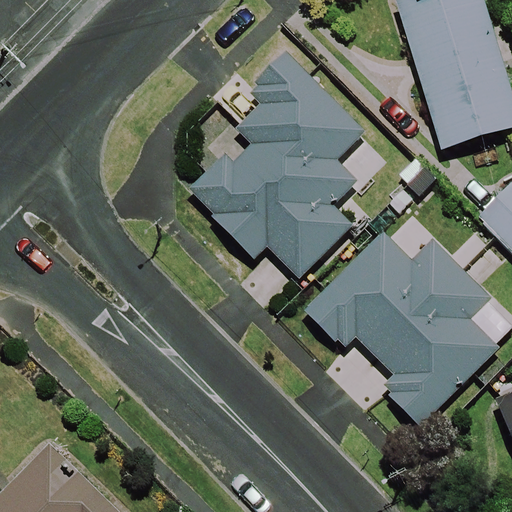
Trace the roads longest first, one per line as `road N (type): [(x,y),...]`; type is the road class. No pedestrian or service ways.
road 1 (residential): [(338,511),(0,185)]
road 2 (residential): [(0,174),(170,0)]
